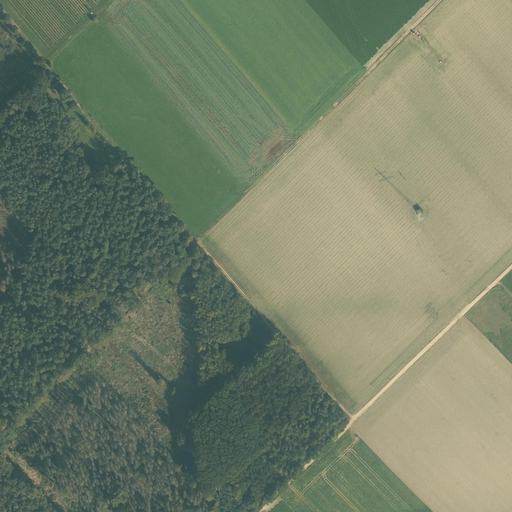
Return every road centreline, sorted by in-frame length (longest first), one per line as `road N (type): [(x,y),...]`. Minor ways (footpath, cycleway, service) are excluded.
road 1 (track): [(0,436),(438,0)]
road 2 (track): [(0,11),(351,420)]
road 3 (track): [(511,272),(257,511)]
